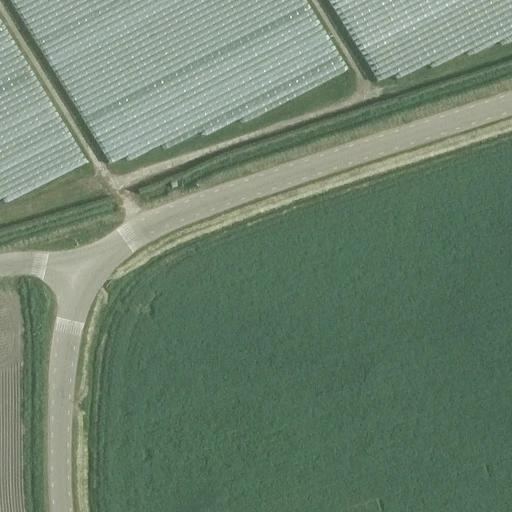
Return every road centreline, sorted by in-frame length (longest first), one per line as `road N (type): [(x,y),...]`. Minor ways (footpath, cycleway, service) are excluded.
road 1 (tertiary): [(90,276),(128,241),(185,213),(511,104)]
road 2 (tertiary): [(63,511),(65,356),(71,312),(90,276)]
